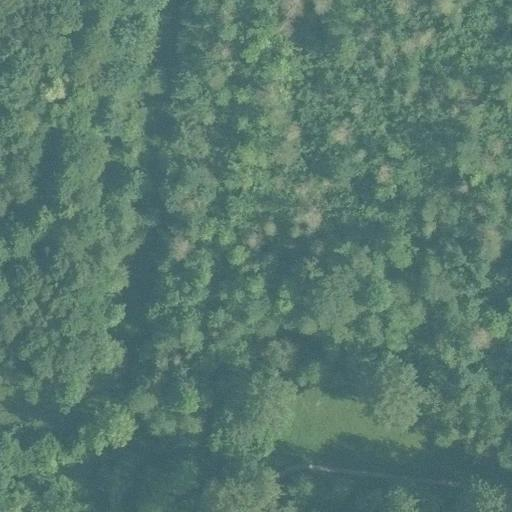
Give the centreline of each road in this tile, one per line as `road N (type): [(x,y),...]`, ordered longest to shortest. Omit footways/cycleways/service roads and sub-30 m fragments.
road 1 (track): [(174,0),(128,416)]
road 2 (unclassified): [(0,227),(27,212),(45,180),(84,0)]
